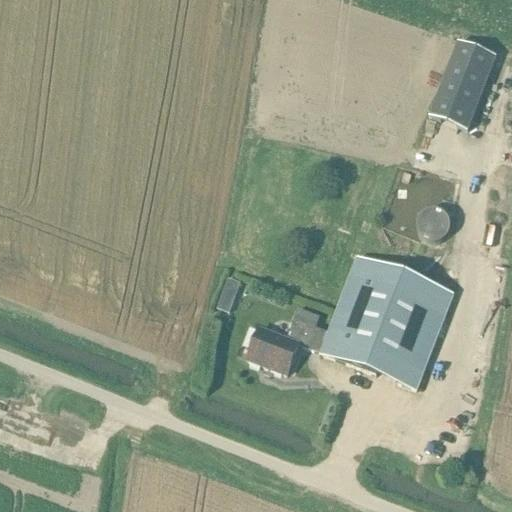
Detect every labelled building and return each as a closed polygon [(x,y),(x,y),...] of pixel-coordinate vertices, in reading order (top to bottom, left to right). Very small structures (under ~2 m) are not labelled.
[(361,0),(347,0),(307,116),(399,150),(445,31),(361,0)] [(466,136),(494,61),(457,47),(428,122),(466,136)] [(434,249),(438,248),(442,246),(445,243),(447,240),(449,236),(450,232),(449,228),(448,225),(446,221),(443,218),(439,216),(435,215),(431,215),(427,216),(424,218),(420,220),(418,224),(416,227),(416,231),(416,235),(418,239),(420,243),(423,245),(426,248),(430,249),(434,249)] [(416,396),(452,300),(357,263),(329,338),(315,333),(320,321),(297,313),(286,344),(259,334),(247,366),(286,381),(297,351),(416,396)] [(223,294),(216,312),(229,317),(240,286),(235,284),(228,282),(227,282),(223,294)]
